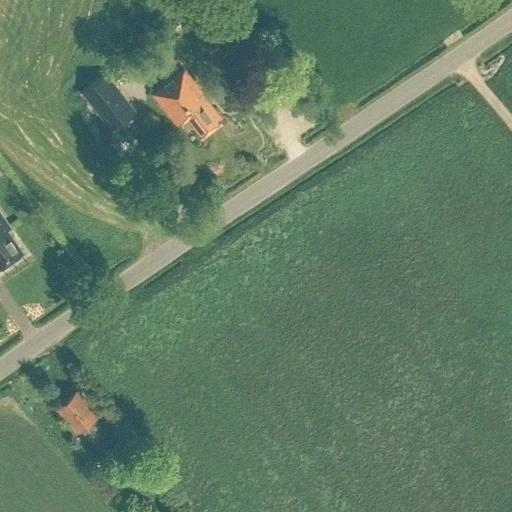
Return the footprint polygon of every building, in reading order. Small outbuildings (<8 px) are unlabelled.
[(202,91),(183,67),(152,92),(176,123),(185,116),(200,134),(221,117),(201,92),(202,91)] [(135,109),(105,70),(82,88),(113,127),(135,109)] [(120,86),(131,98),(140,90),(128,78),(120,86)] [(211,84),(216,90),(223,84),(219,78),(211,84)] [(23,223),(32,212),(22,203),(13,214),(23,223)] [(0,263),(22,249),(7,227),(11,224),(0,208),(0,263)] [(96,412),(76,387),(56,403),(76,429),(80,425),(91,439),(104,429),(92,415),(96,412)]
